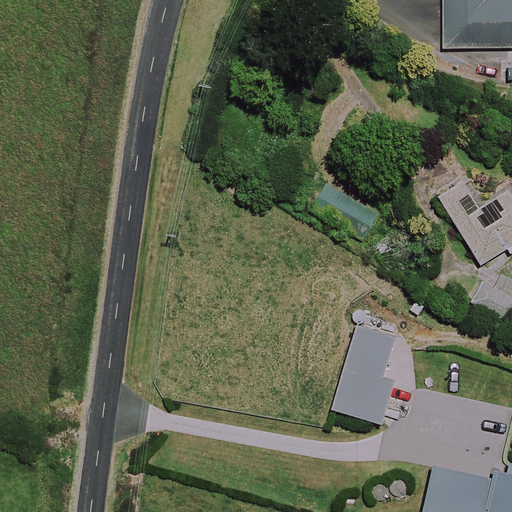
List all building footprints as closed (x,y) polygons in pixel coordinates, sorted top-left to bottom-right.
[(511,0),(439,0),(439,49),(511,49),(511,0)] [(490,203),(479,210),(461,181),(435,197),(477,265),(505,248),(490,223),(499,218),(490,203)] [(511,317),(511,300),(482,285),(471,306),(508,325),(511,317)] [(391,339),(353,328),(328,410),(377,425),(390,382),(379,378),(391,339)] [(511,511),(511,464),(505,463),(502,474),(491,472),(489,479),(431,466),(421,511),(511,511)]
